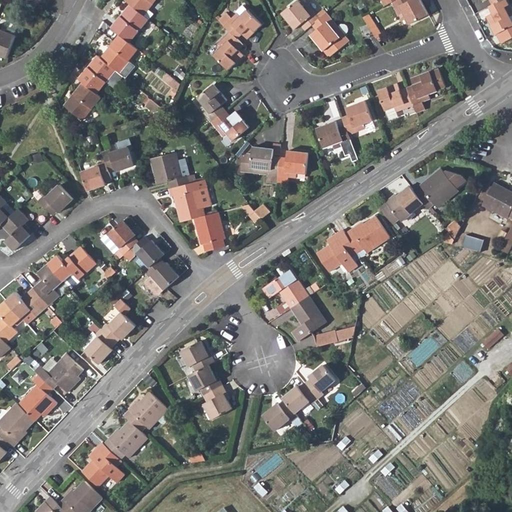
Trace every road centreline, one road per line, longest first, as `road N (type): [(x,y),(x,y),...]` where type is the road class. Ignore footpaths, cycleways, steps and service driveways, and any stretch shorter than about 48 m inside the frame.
road 1 (tertiary): [(221,279),(499,91)]
road 2 (tertiary): [(0,508),(213,286)]
road 3 (residential): [(213,286),(154,213),(132,203),(108,204),(0,267)]
road 4 (residential): [(467,36),(310,90),(282,80)]
road 5 (residential): [(252,338),(279,341),(287,359),(281,376),(263,384),(246,376),(239,361),(245,344)]
